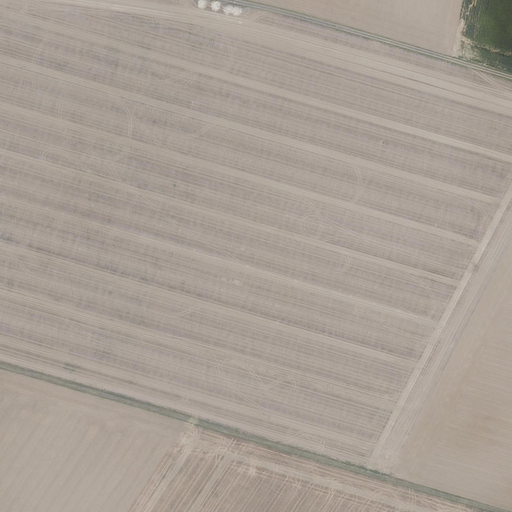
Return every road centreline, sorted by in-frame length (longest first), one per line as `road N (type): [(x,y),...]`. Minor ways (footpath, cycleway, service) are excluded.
road 1 (track): [(0,367),(501,511)]
road 2 (track): [(227,0),(511,78)]
